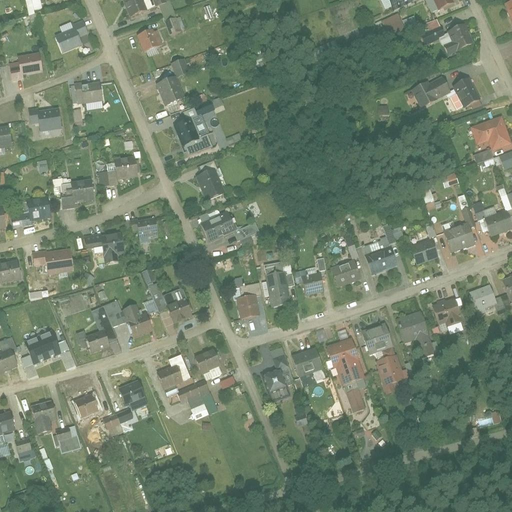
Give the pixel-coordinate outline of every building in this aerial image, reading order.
[(24,0),(28,19),(34,18),(33,11),(44,9),(42,0),(24,0)] [(123,0),(131,19),(149,12),(144,0),(123,0)] [(156,0),(167,37),(180,33),(171,2),(172,2),(172,0),(156,0)] [(386,0),(393,14),(413,3),(412,0),(386,0)] [(434,0),(440,11),(455,4),(453,0),(434,0)] [(414,17),(401,22),(399,15),(381,21),(387,37),(417,27),(414,17)] [(81,39),(89,35),(84,21),(73,25),(74,29),(56,38),(64,56),(85,46),(81,39)] [(449,57),(477,46),(467,24),(449,33),(455,46),(445,49),(449,57)] [(154,31),(138,37),(145,54),(165,46),(158,32),(155,34),(154,31)] [(312,49),(316,62),(340,56),(336,42),(312,49)] [(23,77),(43,73),(39,53),(19,57),(20,63),(11,65),(14,82),(24,79),(23,77)] [(452,92),(444,74),(413,91),(422,111),(452,92)] [(167,108),(187,99),(178,77),(158,86),(167,108)] [(465,108),(483,100),(472,79),(455,86),(465,108)] [(102,82),(84,85),(83,83),(76,84),(78,100),(84,99),(85,105),(104,102),(102,82)] [(60,109),(40,112),(40,109),(30,111),(32,125),(40,125),(41,134),(64,130),(60,109)] [(74,126),(83,126),(81,111),(73,111),(74,126)] [(493,154),(511,146),(511,140),(503,117),(472,128),(477,146),(490,143),(493,154)] [(201,139),(192,119),(176,125),(185,145),(201,139)] [(10,127),(0,128),(0,150),(14,148),(10,127)] [(185,145),(190,157),(214,148),(209,136),(201,139),(185,145)] [(489,150),(472,157),(476,166),(493,159),(489,150)] [(119,182),(139,179),(136,159),(115,162),(117,171),(108,172),(110,187),(119,185),(119,182)] [(37,163),(39,173),(48,172),(46,161),(37,163)] [(214,170),(212,164),(200,168),(202,173),(214,170)] [(197,177),(208,202),(228,195),(216,170),(197,177)] [(454,174),(440,178),(444,189),(458,185),(454,174)] [(76,204),(96,201),(93,181),(72,184),(75,198),(62,201),(64,210),(77,209),(76,204)] [(429,191),(421,194),(425,204),(438,200),(436,194),(431,196),(429,191)] [(33,222),(52,220),(49,197),(27,201),(29,213),(11,217),(14,230),(34,227),(33,222)] [(511,230),(511,221),(509,211),(486,219),(493,238),(511,230)] [(202,224),(211,243),(237,233),(230,213),(202,224)] [(159,237),(156,219),(139,222),(138,220),(132,221),(134,234),(140,233),(141,239),(159,237)] [(441,227),(443,233),(453,229),(451,223),(441,227)] [(453,254),(477,246),(469,224),(445,233),(453,254)] [(120,255),(126,254),(123,233),(102,237),(105,263),(120,260),(120,255)] [(441,259),(434,238),(411,245),(418,266),(441,259)] [(354,245),(348,247),(351,260),(358,259),(354,245)] [(392,247),(366,257),(373,275),(399,268),(392,247)] [(75,272),(72,250),(46,253),(46,251),(34,253),(35,267),(47,266),(48,276),(75,272)] [(0,285),(24,282),(18,260),(0,263),(0,285)] [(356,262),(332,269),(339,289),(363,283),(356,262)] [(307,297),(327,294),(320,269),(302,274),(307,297)] [(287,274),(267,277),(273,309),(293,307),(287,274)] [(258,285),(243,288),(241,280),(230,282),(233,300),(254,295),(254,291),(259,290),(258,285)] [(499,306),(491,286),(470,293),(478,311),(499,306)] [(241,321),(261,317),(258,296),(238,301),(241,321)] [(143,304),(148,315),(157,311),(153,300),(143,304)] [(464,322),(457,300),(434,307),(441,327),(447,325),(448,329),(464,322)] [(176,326),(194,319),(188,303),(169,310),(176,326)] [(136,340),(155,333),(149,318),(142,319),(138,306),(124,312),(136,340)] [(437,354),(423,313),(398,320),(405,344),(419,341),(424,358),(437,354)] [(392,347),(385,327),(362,335),(369,355),(381,351),(390,348),(392,347)] [(93,354),(111,348),(106,332),(88,339),(93,354)] [(367,380),(352,340),(327,348),(335,371),(338,369),(343,387),(367,380)] [(44,351),(50,366),(67,360),(61,345),(44,351)] [(385,362),(377,365),(384,387),(403,381),(395,359),(394,359),(390,348),(381,351),(385,362)] [(324,369),(318,349),(293,356),(300,378),(324,369)] [(203,377),(222,367),(216,350),(196,357),(203,377)] [(0,375),(18,368),(12,351),(0,355),(0,375)] [(27,357),(33,372),(50,366),(44,351),(27,357)] [(158,374),(165,392),(185,384),(178,367),(158,374)] [(288,389),(282,372),(264,378),(271,395),(288,389)] [(218,384),(222,391),(235,385),(231,378),(218,384)] [(187,403),(194,422),(217,413),(205,381),(176,392),(175,393),(179,405),(187,403)] [(119,389),(127,408),(146,400),(139,382),(119,389)] [(357,390),(345,394),(352,415),(364,411),(357,390)] [(74,402),(82,420),(101,412),(95,394),(74,402)] [(40,437),(53,433),(51,423),(59,420),(53,403),(33,407),(40,437)] [(100,421),(105,432),(133,419),(128,409),(100,421)] [(0,415),(0,435),(17,432),(12,413),(0,415)] [(75,427),(68,429),(69,434),(56,438),(61,456),(81,451),(75,427)] [(28,440),(14,444),(19,462),(34,458),(28,440)]
